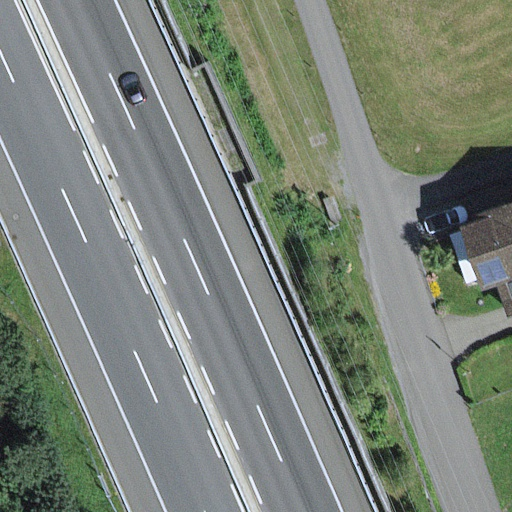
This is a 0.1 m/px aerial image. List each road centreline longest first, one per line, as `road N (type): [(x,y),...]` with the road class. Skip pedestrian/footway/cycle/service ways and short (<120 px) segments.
road 1 (motorway): [(310,511),(84,0)]
road 2 (residential): [(468,511),(404,340),(358,144),(309,0)]
road 3 (motorway): [(0,50),(206,511)]
